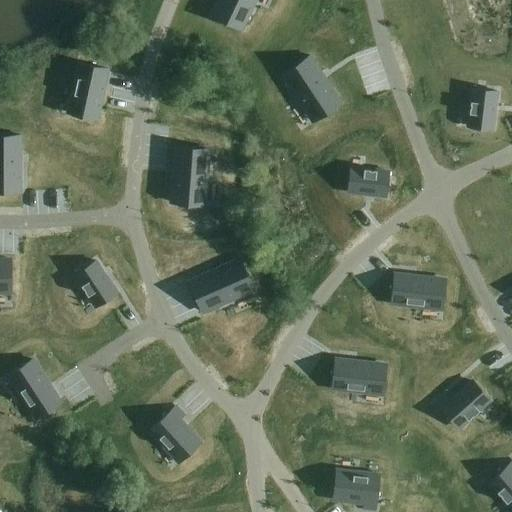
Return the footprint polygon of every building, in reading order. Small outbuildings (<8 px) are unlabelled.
[(218,0),(211,16),(242,31),(256,0),(218,0)] [(311,57),(282,75),(314,123),(342,104),(311,57)] [(78,63),(67,114),(97,121),(108,70),(78,63)] [(472,89),(468,128),(493,131),(497,92),(472,89)] [(0,135),(0,192),(21,193),(21,136),(0,135)] [(175,147),(170,204),(203,206),(209,150),(175,147)] [(350,168),(348,193),(386,197),(389,172),(350,168)] [(0,259),(0,293),(11,294),(11,259),(0,259)] [(240,259),(189,282),(202,313),(254,290),(240,259)] [(96,261),(74,275),(96,308),(117,294),(96,261)] [(394,274),(391,305),(442,311),(446,280),(394,274)] [(335,359),(331,390),(383,396),(387,365),(335,359)] [(33,360),(7,376),(35,420),(61,403),(33,360)] [(446,397),(437,404),(459,429),(490,401),(473,381),(449,401),(446,397)] [(176,407),(150,431),(179,463),(202,443),(181,420),(185,416),(176,407)] [(511,462),(489,483),(511,509),(511,462)] [(336,470),(333,500),(363,504),(362,510),(375,511),(380,475),(336,470)]
